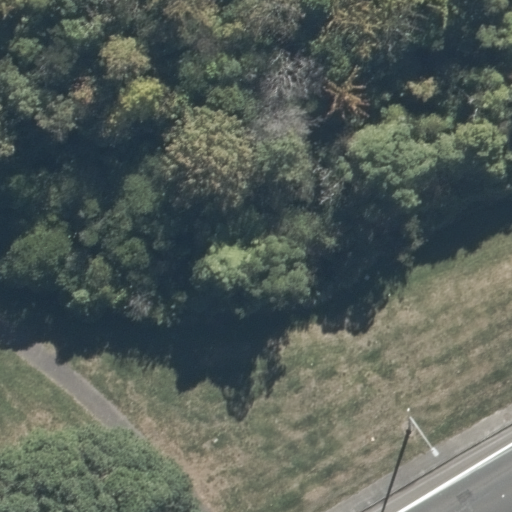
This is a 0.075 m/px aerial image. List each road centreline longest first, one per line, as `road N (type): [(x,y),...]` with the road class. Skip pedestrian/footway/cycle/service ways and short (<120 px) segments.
road 1 (trunk): [(294,511),(329,481),(360,362),(324,247),(147,95),(0,88)]
road 2 (trunk): [(0,32),(189,52),(511,142)]
